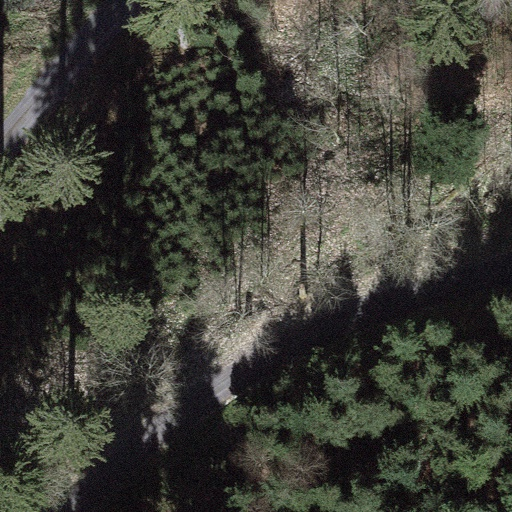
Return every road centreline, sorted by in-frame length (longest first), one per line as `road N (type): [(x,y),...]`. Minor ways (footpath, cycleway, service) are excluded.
road 1 (track): [(511,274),(316,332),(167,418),(74,511)]
road 2 (track): [(0,176),(145,0)]
